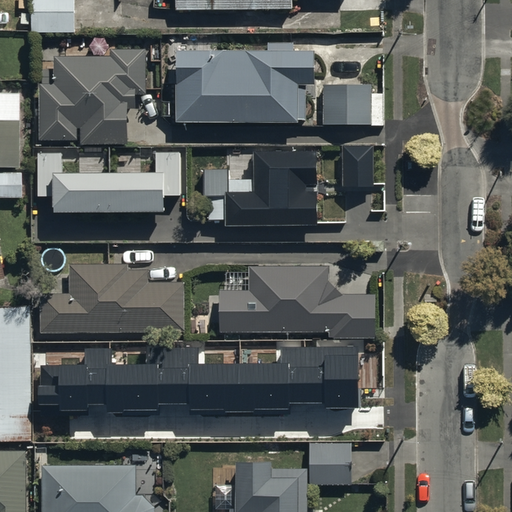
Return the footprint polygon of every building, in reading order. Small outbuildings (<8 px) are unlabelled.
[(75,0),(31,0),(31,28),(75,28),(75,0)] [(267,43),(177,42),(176,114),(307,116),(308,77),(314,77),(315,42),(294,41),(294,37),(268,37),(267,43)] [(112,51),(54,51),(54,79),(40,79),(40,139),(128,139),(128,87),(146,87),(146,44),(112,44),(112,51)] [(372,79),(323,80),(324,120),(384,120),(384,89),(372,89),(372,79)] [(18,86),(0,86),(0,157),(18,158),(18,86)] [(373,146),(342,146),(343,187),(373,187),(373,146)] [(63,153),(37,153),(38,197),(55,196),(55,212),(164,212),(164,195),(181,195),(181,152),(155,152),(155,172),(63,173),(63,153)] [(316,152),(253,152),(253,191),(225,192),(225,226),(317,225),(316,152)] [(22,168),(0,168),(0,193),(22,193),(22,168)] [(41,294),(40,333),(183,334),(183,283),(147,283),(147,270),(128,270),(128,265),(71,265),(70,294),(41,294)] [(328,266),(247,267),(248,291),(220,291),(220,331),(330,331),(330,337),(375,337),(375,294),(342,294),(328,280),(328,266)] [(31,301),(0,301),(0,436),(32,436),(31,301)] [(359,346),(280,346),(280,362),(199,362),(199,347),(162,347),(162,363),(112,364),(112,348),(84,349),(84,364),(38,365),(38,405),(59,404),(59,411),(88,410),(88,404),(107,404),(107,410),(157,410),(157,403),(190,403),(190,409),(288,408),(288,402),(324,402),(324,408),(359,407),(359,346)] [(353,437),(309,438),(310,480),(354,479),(353,437)] [(26,511),(27,444),(0,444),(0,511),(26,511)] [(318,511),(318,507),(308,507),(309,461),(273,461),(273,447),(237,446),(236,501),(231,501),(230,511),(318,511)] [(154,511),(154,502),(144,490),(137,490),(137,460),(44,461),(44,511),(154,511)]
